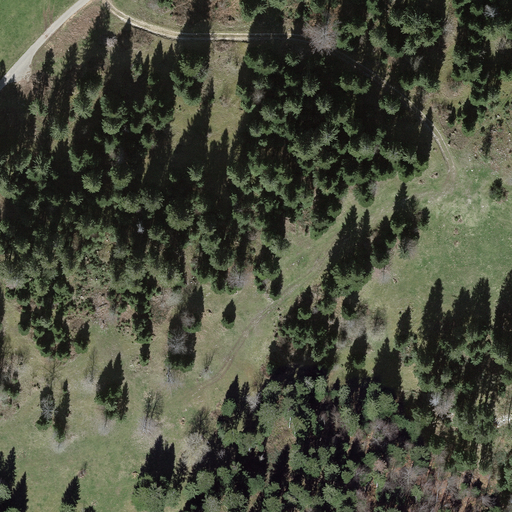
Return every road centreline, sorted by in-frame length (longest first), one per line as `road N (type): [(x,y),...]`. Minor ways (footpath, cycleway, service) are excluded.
road 1 (track): [(110,0),(137,24),(193,37),(294,35),(346,56),(420,114),(454,178)]
road 2 (track): [(87,0),(0,89)]
